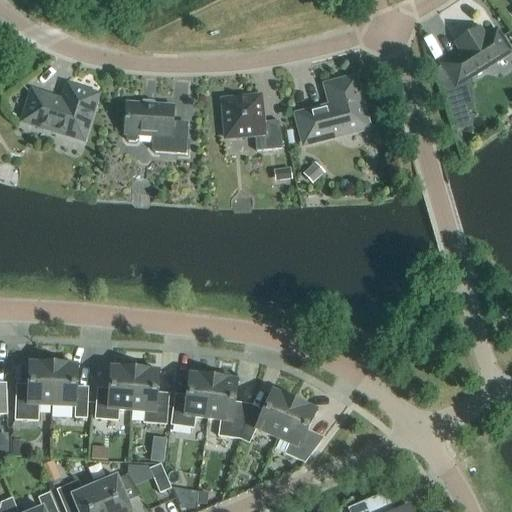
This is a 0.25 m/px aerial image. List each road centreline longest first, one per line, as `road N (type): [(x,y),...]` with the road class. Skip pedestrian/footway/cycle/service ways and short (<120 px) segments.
road 1 (residential): [(416,432),(370,383),(301,339),(0,309)]
road 2 (residential): [(0,3),(39,37),(111,65),(243,63),(391,44)]
road 3 (residential): [(494,396),(391,44)]
road 4 (residential): [(248,511),(416,432)]
